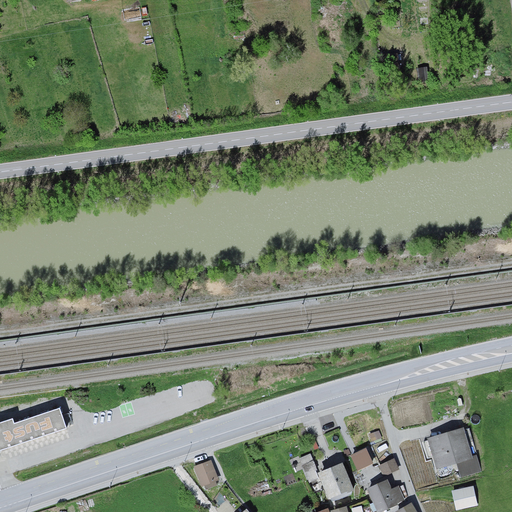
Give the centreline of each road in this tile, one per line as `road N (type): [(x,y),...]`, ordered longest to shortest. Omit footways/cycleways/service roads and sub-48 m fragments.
road 1 (primary): [(0,508),(262,420),(511,349)]
road 2 (tertiary): [(0,171),(511,101)]
road 3 (track): [(0,334),(511,264)]
